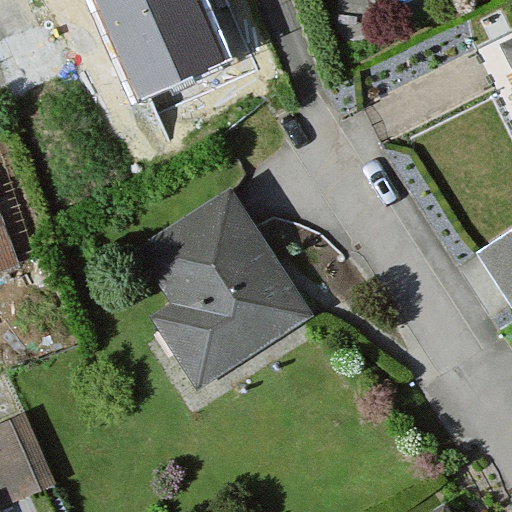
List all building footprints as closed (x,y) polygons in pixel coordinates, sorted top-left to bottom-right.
[(206,0),(95,0),(137,99),(231,59),(206,0)] [(0,39),(0,79),(4,88),(53,66),(34,25),(0,39)] [(511,25),(488,38),(511,84),(511,25)] [(308,313),(226,191),(134,252),(169,303),(147,318),(194,389),(308,313)] [(511,224),(478,246),(511,298),(511,224)] [(0,269),(13,265),(0,227),(0,269)] [(22,421),(0,430),(0,508),(51,486),(22,421)]
